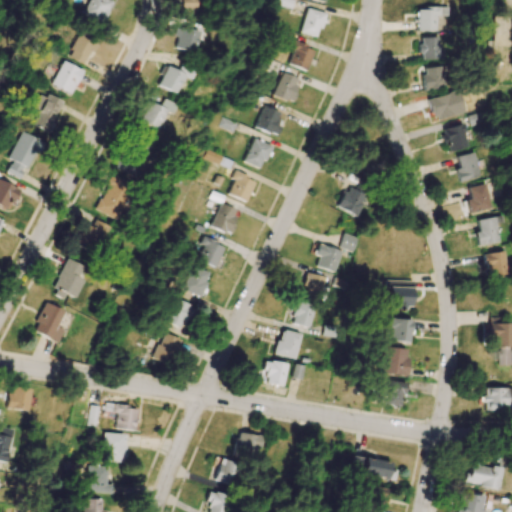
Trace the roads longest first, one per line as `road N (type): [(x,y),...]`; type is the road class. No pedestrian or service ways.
road 1 (residential): [(155,511),(340,106),(366,66),(372,0)]
road 2 (residential): [(511,436),(417,432),(0,363)]
road 3 (residential): [(420,511),(446,389),(447,313),(435,237),(366,66)]
road 4 (residential): [(0,313),(139,51),(150,0)]
